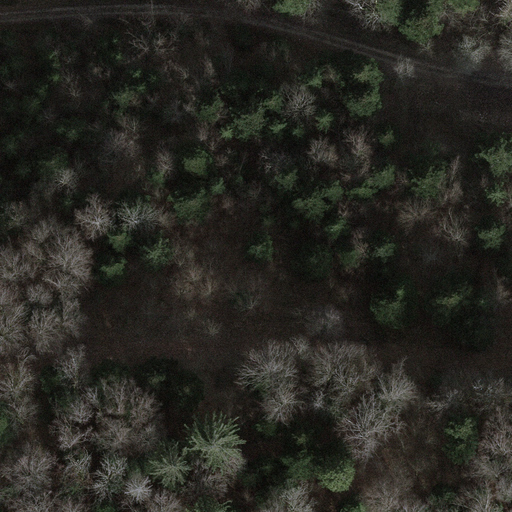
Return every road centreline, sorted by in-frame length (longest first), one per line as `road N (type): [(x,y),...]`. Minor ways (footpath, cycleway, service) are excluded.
road 1 (track): [(511,84),(434,74),(222,9),(118,6),(0,18)]
road 2 (track): [(511,362),(260,344),(143,352),(0,386)]
